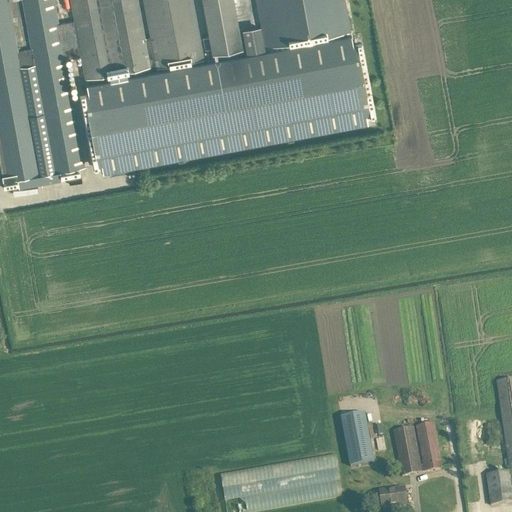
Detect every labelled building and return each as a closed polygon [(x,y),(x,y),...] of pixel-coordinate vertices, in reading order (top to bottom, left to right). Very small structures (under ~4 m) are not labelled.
[(69,0),(73,21),(58,23),(54,0),(0,0),(0,136),(8,180),(61,171),(62,177),(74,175),(72,168),(84,166),(64,57),(80,54),(85,78),(151,66),(146,42),(151,41),(153,54),(156,68),(203,59),(201,45),(192,0),(143,0),(150,37),(145,38),(138,0),(69,0)] [(88,90),(80,92),(93,164),(101,163),(103,171),(367,121),(366,113),(374,112),(361,39),(352,41),(351,34),(344,0),(256,0),(266,50),(262,51),(262,47),(262,46),(254,48),(253,49),(253,52),(157,70),(151,71),(86,83),(88,90)] [(205,49),(212,47),(212,52),(242,46),(233,0),(202,0),(209,35),(203,37),(205,49)] [(491,506),(511,502),(511,380),(497,383),(510,472),(487,476),(491,506)] [(366,414),(342,419),(351,468),(375,464),(366,414)] [(425,472),(443,469),(434,424),(416,427),(424,465),(425,472)] [(421,466),(414,428),(394,431),(403,477),(425,472),(424,465),(421,466)] [(228,511),(246,511),(344,498),(338,456),(221,472),(224,490),(225,489),(228,511)] [(407,506),(405,489),(380,492),(381,498),(382,508),(397,506),(397,507),(407,506)]
